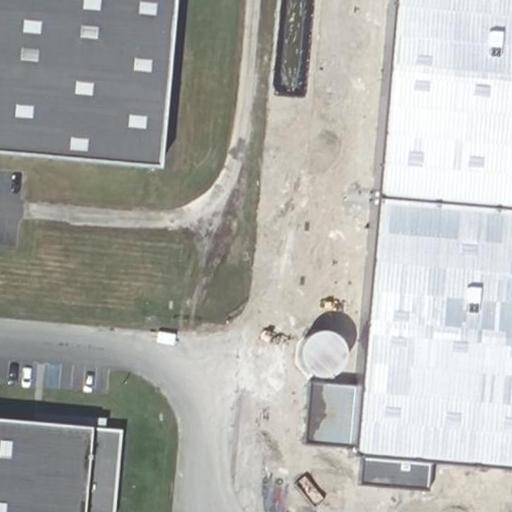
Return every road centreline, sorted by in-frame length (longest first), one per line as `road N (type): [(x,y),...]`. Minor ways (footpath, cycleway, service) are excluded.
road 1 (track): [(253,0),(240,140),(231,173),(213,195),(160,218),(8,210)]
road 2 (unknown): [(346,511),(374,266)]
road 3 (unknown): [(374,266),(320,268),(265,294),(185,359)]
road 4 (unknown): [(511,282),(374,266)]
